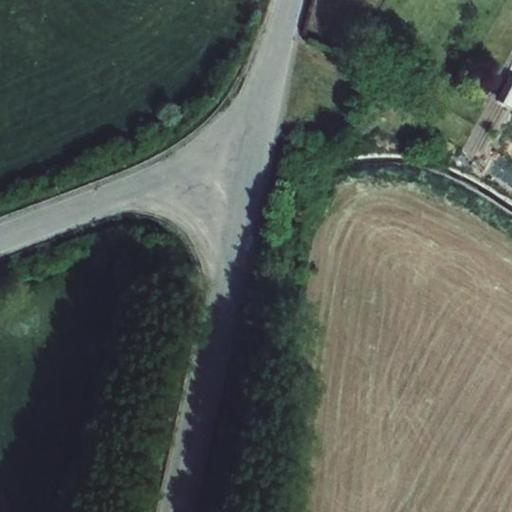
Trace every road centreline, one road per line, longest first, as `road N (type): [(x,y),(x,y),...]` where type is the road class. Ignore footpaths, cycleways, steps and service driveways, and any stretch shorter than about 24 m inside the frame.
road 1 (residential): [(171,511),(256,114)]
road 2 (residential): [(256,114),(189,185),(0,246)]
